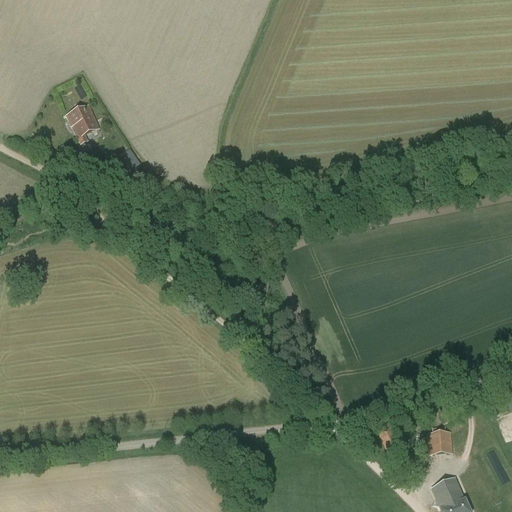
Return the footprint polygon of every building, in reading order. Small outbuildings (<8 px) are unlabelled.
[(88,108),(66,118),(71,129),(72,129),(78,140),(80,146),(88,143),(85,137),(99,131),(88,108)] [(55,159),(68,167),(76,154),(63,146),(55,159)] [(132,158),(126,162),(133,172),(139,168),(132,158)] [(498,418),(504,416),(499,404),(493,407),(498,418)] [(458,410),(440,416),(443,426),(462,419),(458,410)] [(475,457),(474,445),(470,445),(469,427),(453,428),(455,456),(454,456),(454,463),(464,463),(463,458),(475,457)] [(377,434),(387,456),(401,450),(391,428),(377,434)] [(426,436),(428,458),(452,456),(451,434),(445,433),(445,429),(432,430),(432,435),(426,436)] [(402,470),(408,482),(426,473),(421,461),(402,470)] [(454,480),(431,490),(440,511),(439,511),(469,511),(464,501),(463,501),(454,480)]
